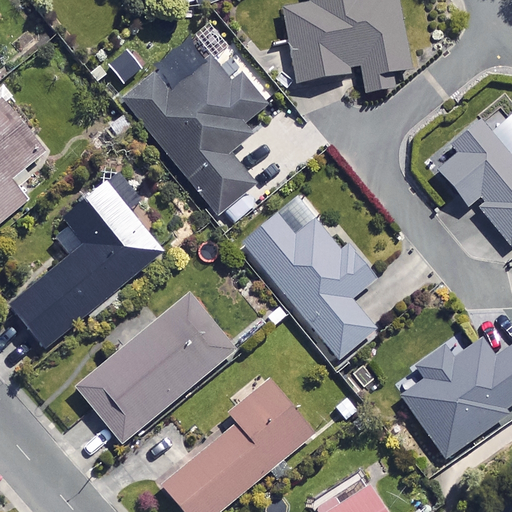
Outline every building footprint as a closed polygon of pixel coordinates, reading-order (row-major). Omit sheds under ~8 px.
[(349,70),(357,69),(363,96),(393,91),(390,75),(410,71),(395,0),(306,0),(308,7),(279,13),(294,87),(350,76),(349,70)] [(114,97),(217,219),(256,186),(228,154),(250,136),(243,127),(264,109),(235,74),(222,84),(183,38),(170,49),(165,44),(147,60),(151,65),(114,97)] [(40,156),(0,105),(0,221),(21,205),(5,184),(40,156)] [(429,167),(463,209),(477,198),(483,205),(476,211),(507,248),(511,244),(511,145),(489,118),(429,167)] [(5,307),(41,352),(89,314),(93,319),(121,296),(117,291),(160,256),(103,186),(59,221),(80,247),(5,307)] [(291,239),(271,215),(237,243),(336,363),(373,332),(348,302),(373,282),(341,243),(335,248),(313,221),(291,239)] [(232,355),(187,299),(73,391),(118,447),(232,355)] [(478,344),(466,353),(457,340),(413,370),(421,381),(398,397),(442,462),(505,419),(501,413),(511,405),(511,347),(491,362),(478,344)] [(217,511),(315,433),(272,381),(226,418),(234,428),(159,490),(177,511),(217,511)] [(378,511),(364,489),(328,511),(378,511)]
